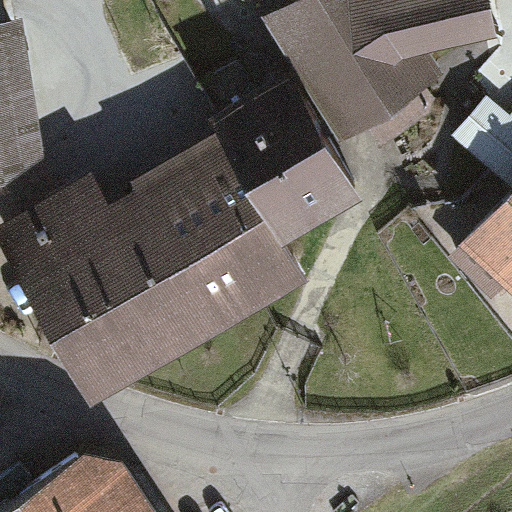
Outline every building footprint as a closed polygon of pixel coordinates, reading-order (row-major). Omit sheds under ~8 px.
[(445,85),(427,57),(500,45),(492,0),(271,0),(363,139),(373,132),(384,150),(443,112),(431,94),(445,85)] [(24,24),(0,28),(0,179),(48,160),(24,24)] [(3,230),(104,404),(317,280),(297,245),(368,203),(292,74),(217,118),(224,131),(134,183),(138,189),(112,204),(96,176),(3,230)] [(511,119),(490,101),(456,141),(511,189),(511,207),(470,255),(511,290),(511,119)] [(159,511),(132,466),(94,457),(15,511),(159,511)]
